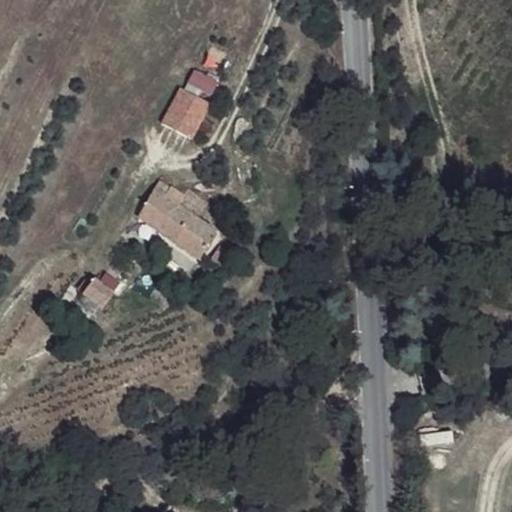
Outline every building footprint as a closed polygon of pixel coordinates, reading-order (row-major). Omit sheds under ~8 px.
[(206,72),(176,118),(204,135),(231,88),(206,72)] [(184,178),(152,208),(182,239),(204,216),(198,210),(206,202),(184,178)] [(216,221),(204,216),(182,239),(205,257),(227,236),(216,221)] [(115,266),(126,254),(115,242),(110,237),(99,247),(115,266)] [(252,272),(265,260),(255,248),(241,260),(252,272)] [(93,282),(80,298),(98,313),(111,297),(93,282)]
